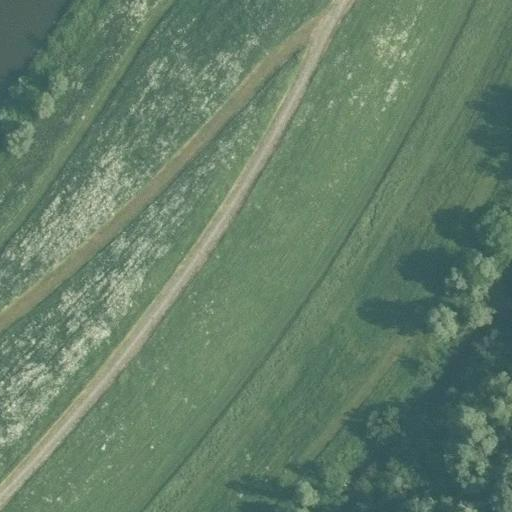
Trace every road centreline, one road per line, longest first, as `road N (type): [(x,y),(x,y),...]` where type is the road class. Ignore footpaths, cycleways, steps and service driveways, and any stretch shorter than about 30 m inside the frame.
road 1 (track): [(350,0),(210,249),(0,500)]
road 2 (track): [(0,322),(133,207),(273,60),(340,21)]
